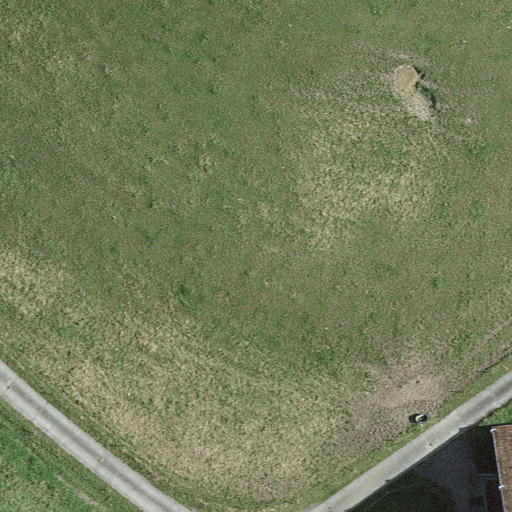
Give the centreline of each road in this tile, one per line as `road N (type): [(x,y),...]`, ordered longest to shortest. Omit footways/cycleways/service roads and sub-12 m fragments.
road 1 (track): [(331,511),(511,383)]
road 2 (track): [(0,370),(158,511)]
